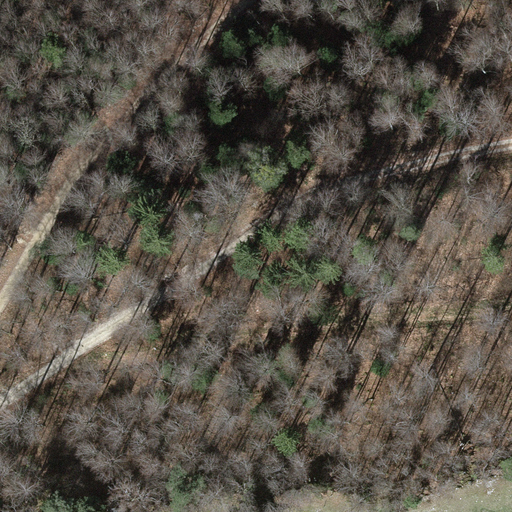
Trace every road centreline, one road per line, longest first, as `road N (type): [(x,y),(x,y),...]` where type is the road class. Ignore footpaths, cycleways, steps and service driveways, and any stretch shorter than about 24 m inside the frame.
road 1 (track): [(511,144),(392,169),(257,227),(0,401)]
road 2 (track): [(0,303),(73,178),(148,85),(247,0)]
